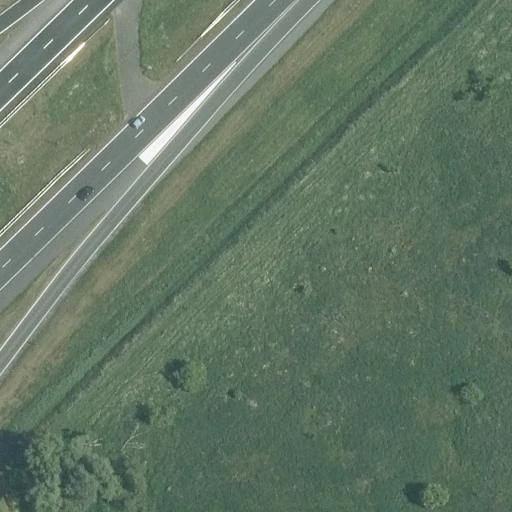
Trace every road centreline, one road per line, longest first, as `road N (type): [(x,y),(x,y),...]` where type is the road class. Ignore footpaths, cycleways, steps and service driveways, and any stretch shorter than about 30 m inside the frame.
road 1 (motorway): [(0,362),(284,0)]
road 2 (motorway): [(0,267),(275,0)]
road 3 (motorway): [(93,0),(0,90)]
